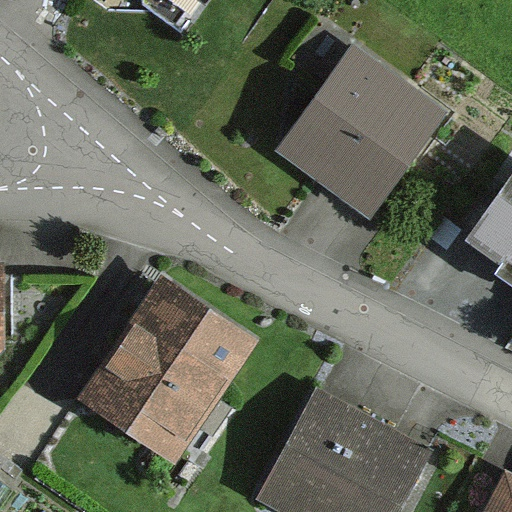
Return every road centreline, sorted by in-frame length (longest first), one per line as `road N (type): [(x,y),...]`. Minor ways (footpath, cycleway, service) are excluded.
road 1 (residential): [(511,397),(231,250),(107,150)]
road 2 (residential): [(107,150),(0,56)]
